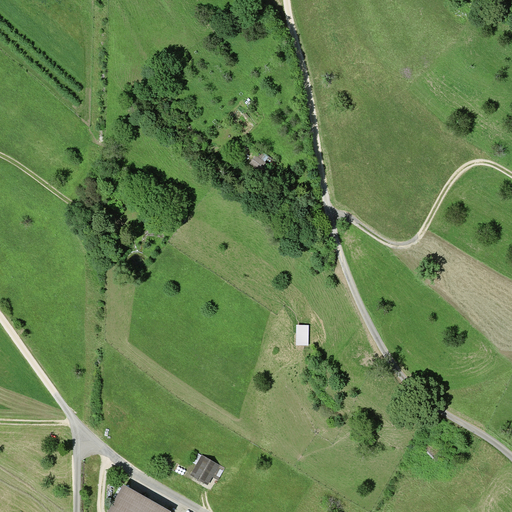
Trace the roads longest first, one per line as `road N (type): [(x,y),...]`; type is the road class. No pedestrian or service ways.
road 1 (track): [(511,457),(425,400),(373,329),(332,219),(287,0)]
road 2 (track): [(77,511),(77,423),(0,310)]
road 3 (unclassified): [(77,423),(121,462),(204,511)]
road 4 (track): [(130,229),(72,205),(0,157)]
road 5 (track): [(511,176),(486,163),(468,167),(422,236)]
